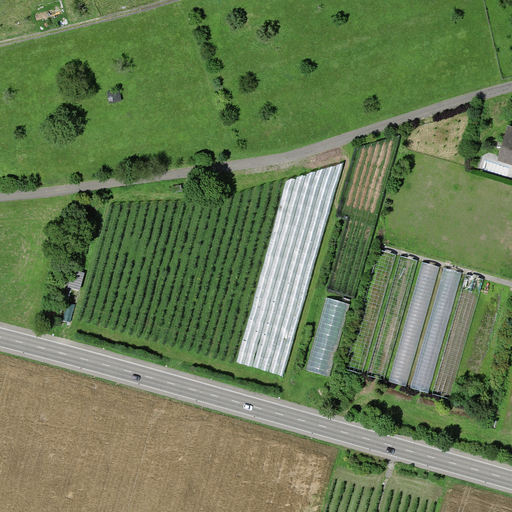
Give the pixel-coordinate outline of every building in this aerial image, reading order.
[(511,126),(509,125),(498,161),(511,165),(511,126)] [(396,255),(379,250),(345,370),(362,374),(396,255)] [(417,260),(400,255),(367,375),(383,379),(417,260)] [(439,267),(423,262),(389,381),(405,386),(439,267)] [(461,274),(445,269),(411,388),(427,393),(461,274)] [(484,279),(467,275),(433,394),(450,398),(484,279)] [(351,304),(328,297),(306,370),(330,377),(351,304)]
